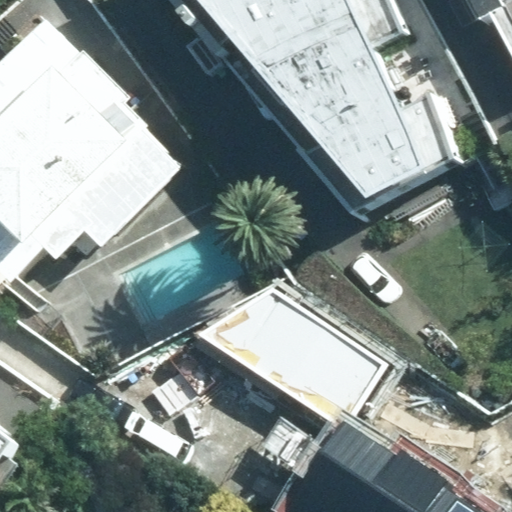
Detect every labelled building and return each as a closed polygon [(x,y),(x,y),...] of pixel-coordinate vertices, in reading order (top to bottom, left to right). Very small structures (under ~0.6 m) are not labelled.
[(175,0),(357,226),(448,173),(428,102),(404,116),(377,46),(409,35),(395,0),(175,0)] [(511,0),(453,0),(469,29),(511,5),(511,0)] [(182,163),(45,24),(0,67),(0,308),(44,258),(58,271),(84,241),(102,257),(182,163)] [(328,425),(271,511),(494,511),(352,424),(384,373),(264,299),(194,338),(328,425)] [(0,466),(10,454),(0,446),(0,466)]
